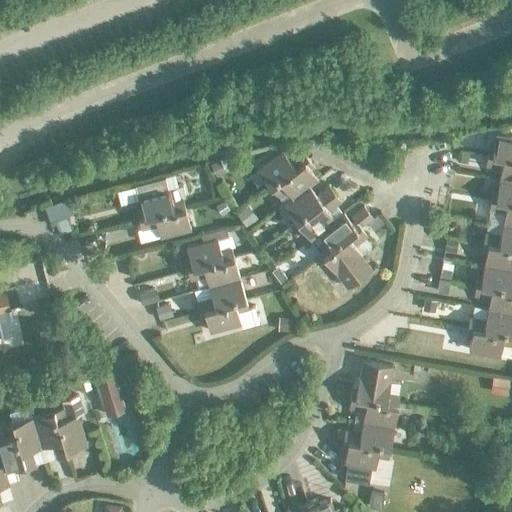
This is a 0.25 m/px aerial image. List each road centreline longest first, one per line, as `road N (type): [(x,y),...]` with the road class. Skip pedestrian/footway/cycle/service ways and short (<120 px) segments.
road 1 (residential): [(339,340),(380,310),(405,275),(414,194),(337,164),(310,144)]
road 2 (residential): [(150,493),(207,503),(253,485),(295,440),(339,340)]
road 3 (residential): [(188,398),(57,243),(37,231),(0,228)]
road 4 (residential): [(188,398),(235,387),(295,345),(339,340)]
road 5 (residential): [(35,511),(91,487),(150,493)]
